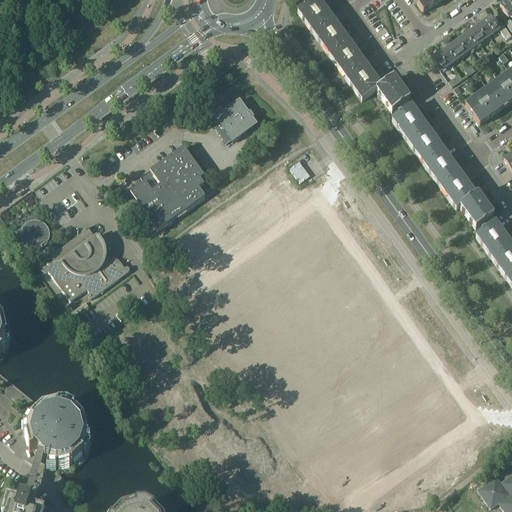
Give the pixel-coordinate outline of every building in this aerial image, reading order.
[(412,0),(423,14),(442,0),(412,0)] [(511,16),(511,4),(509,0),(508,0),(505,2),(506,3),(499,7),(508,19),(511,16)] [(297,15),(311,34),(331,20),(324,11),(325,11),(322,7),(321,7),(317,1),(314,2),(297,15)] [(499,31),(490,19),(483,24),(483,23),(480,26),(489,38),(499,31),(506,42),(511,38),(503,27),(499,31)] [(327,56),(347,42),(340,33),(341,33),(338,29),(337,29),(334,25),(331,20),(311,34),(327,56)] [(471,34),(479,46),(489,38),(480,26),(476,28),(477,29),(471,34)] [(464,37),(460,40),(469,52),(479,46),(471,34),(464,38),(464,37)] [(469,52),(460,40),(456,42),(457,43),(451,48),(459,60),(469,52)] [(327,56),(344,79),(363,65),(356,55),(357,55),(354,51),(353,52),(347,42),(327,56)] [(445,51),(441,54),(450,66),(459,60),(451,48),(445,52),(445,51)] [(450,66),(441,54),(437,57),(431,62),(440,74),(450,66)] [(363,65),(344,79),(361,103),(373,94),(376,94),(381,90),(381,89),(370,74),(363,65)] [(487,92),(501,111),(511,103),(511,79),(509,76),(487,92)] [(458,77),(448,85),(451,90),(462,82),(458,77)] [(397,113),(400,117),(410,110),(406,106),(410,104),(403,94),(400,89),(400,90),(394,81),(381,89),(381,90),(376,94),(392,116),(391,116),(392,116),(397,113)] [(465,108),(469,114),(479,128),(501,111),(487,92),(465,108)] [(239,102),(214,120),(223,132),(218,135),(226,146),(231,143),(232,145),(257,127),(252,120),(254,119),(250,114),(249,115),(239,102)] [(392,123),(406,142),(425,128),(418,119),(419,119),(416,115),(411,109),(410,110),(400,117),(392,123)] [(422,165),(441,151),(435,142),(435,141),(432,137),(431,138),(425,128),(406,142),(422,165)] [(150,174),(160,188),(163,193),(157,197),(154,193),(152,194),(145,185),(130,195),(158,233),(163,229),(185,213),(205,199),(198,191),(204,187),(200,182),(204,179),(183,150),(150,174)] [(422,165),(438,187),(457,173),(450,164),(451,164),(448,159),(447,160),(441,151),(422,165)] [(503,162),(511,173),(511,172),(511,154),(509,156),(510,157),(503,162)] [(475,198),(466,186),(467,186),(464,182),(457,173),(438,187),(456,212),(460,210),(475,198)] [(206,189),(202,192),(207,199),(209,198),(215,193),(210,186),(206,189)] [(480,229),(484,233),(493,226),(490,222),(493,220),(487,210),(484,206),(477,197),(475,198),(460,210),(475,232),(480,229)] [(28,249),(28,250),(30,250),(32,251),(34,251),(36,251),(37,251),(39,251),(41,250),(42,249),(41,248),(48,242),(49,241),(49,240),(49,239),(49,237),(49,236),(49,235),(49,234),(49,232),(48,231),(47,229),(46,228),(45,226),(44,225),(42,224),(41,224),(40,223),(39,223),(37,223),(36,222),(34,223),(32,223),(30,223),(29,224),(27,225),(26,226),(25,227),(24,228),(23,229),(23,230),(22,231),(21,232),(21,234),(21,235),(21,236),(21,237),(21,241),(22,242),(22,243),(23,245),(24,246),(25,247),(27,249),(28,249)] [(475,239),(490,259),(509,245),(502,236),(503,235),(500,232),(495,225),(493,226),(484,233),(475,239)] [(88,230),(87,230),(86,229),(85,230),(84,231),(84,232),(84,233),(84,234),(41,265),(40,266),(40,267),(39,268),(39,269),(39,270),(40,271),(40,272),(41,273),(42,274),(43,274),(44,275),(45,275),(46,274),(48,274),(70,304),(87,292),(89,295),(88,296),(88,297),(88,298),(88,299),(88,300),(89,301),(90,301),(91,301),(92,301),(128,275),(129,274),(129,273),(130,273),(130,272),(129,271),(129,270),(128,270),(128,269),(127,269),(126,269),(125,269),(125,270),(124,270),(122,267),(122,266),(116,270),(114,272),(114,271),(116,270),(115,270),(112,267),(112,268),(109,266),(108,266),(105,264),(105,265),(104,265),(104,264),(105,262),(105,260),(105,258),(105,257),(105,256),(105,255),(105,253),(105,252),(104,250),(104,249),(104,248),(101,244),(97,237),(94,239),(88,230)] [(505,281),(511,276),(511,249),(509,245),(490,259),(505,281)] [(74,318),(88,308),(85,304),(72,314),(74,318)] [(34,462),(36,463),(41,464),(48,466),(47,468),(48,468),(55,468),(55,470),(71,467),(84,455),(82,454),(86,448),(86,440),(88,440),(84,424),(72,412),(72,413),(65,409),(58,409),(58,408),(42,411),(30,423),(31,424),(27,430),(27,438),(25,438),(26,441),(29,454),(33,452),(35,457),(34,462)] [(511,511),(511,476),(501,485),(496,478),(477,492),(491,511),(498,506),(502,511),(511,511)] [(38,511),(27,509),(29,502),(31,502),(31,501),(19,497),(17,506),(10,503),(7,511),(38,511)]
